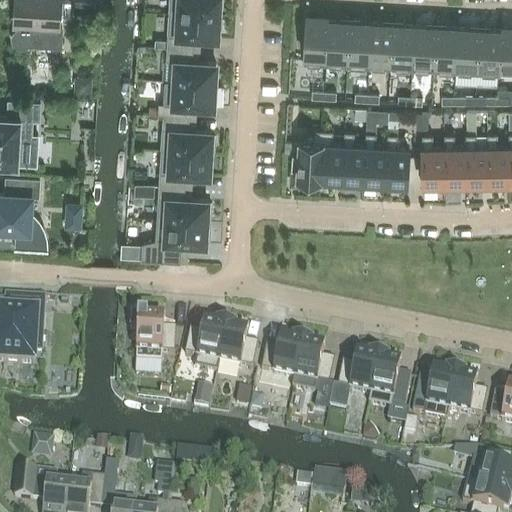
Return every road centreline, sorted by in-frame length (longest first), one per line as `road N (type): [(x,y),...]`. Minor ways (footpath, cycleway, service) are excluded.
road 1 (residential): [(241,288),(511,344)]
road 2 (residential): [(240,211),(511,219)]
road 3 (residential): [(0,271),(241,288)]
road 4 (residential): [(240,211),(254,0)]
